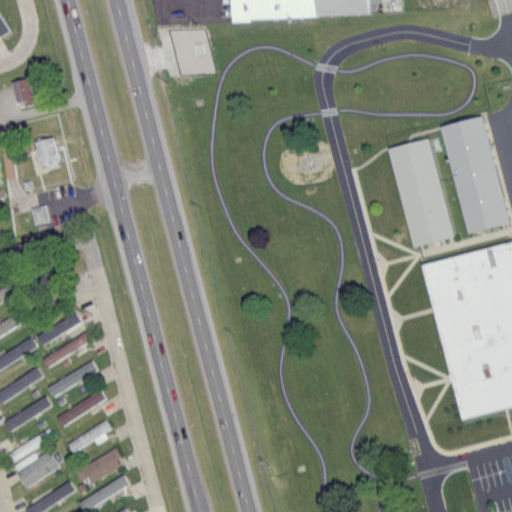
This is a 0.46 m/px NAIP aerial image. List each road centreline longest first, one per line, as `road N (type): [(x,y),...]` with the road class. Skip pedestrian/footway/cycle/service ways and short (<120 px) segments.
road 1 (primary): [(67,0),(201,511)]
road 2 (primary): [(247,511),(116,0)]
road 3 (residential): [(156,511),(91,254)]
